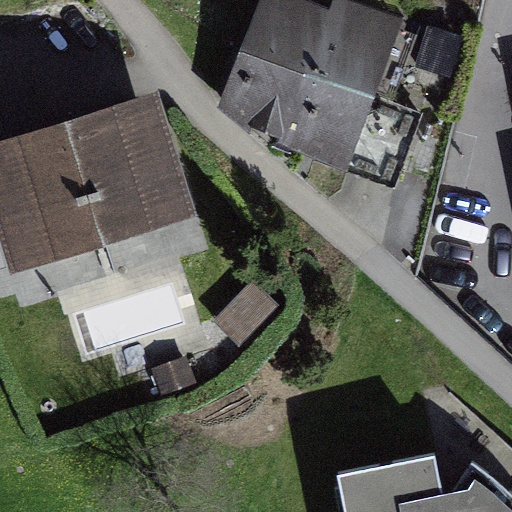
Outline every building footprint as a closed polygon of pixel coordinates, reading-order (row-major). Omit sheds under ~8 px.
[(321,15),(277,0),(251,0),(212,113),(241,141),(334,175),(360,101),(388,25),(325,3),(321,15)] [(60,123),(99,247),(189,219),(150,95),(60,123)] [(334,175),(383,192),(409,119),(360,101),(334,175)] [(0,141),(0,244),(9,275),(99,247),(60,123),(0,141)] [(441,465),(329,486),(333,511),(511,511),(511,510),(489,486),(445,498),(441,465)]
